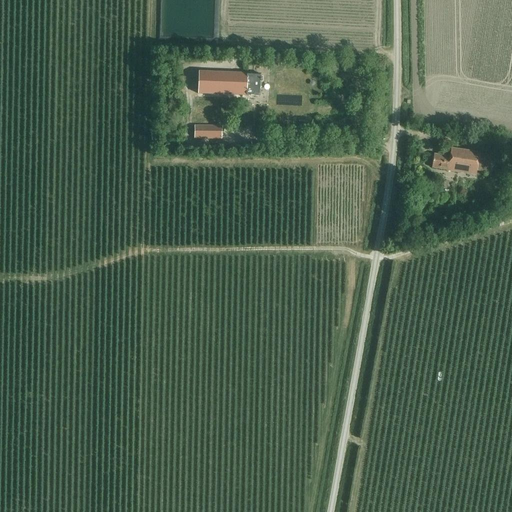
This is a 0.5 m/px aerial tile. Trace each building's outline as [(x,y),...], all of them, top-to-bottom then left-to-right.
[(242,95),(242,73),(199,72),(198,93),(242,95)] [(242,73),(242,95),(260,96),(261,74),(242,73)] [(194,138),(222,139),(222,126),(194,126),(194,138)] [(468,166),(484,168),(486,155),(479,154),(479,153),(450,149),(449,157),(433,154),(431,168),(438,169),(467,174),(468,166)] [(495,164),(506,165),(508,157),(496,155),(495,164)] [(437,226),(440,233),(452,229),(450,221),(437,226)]
